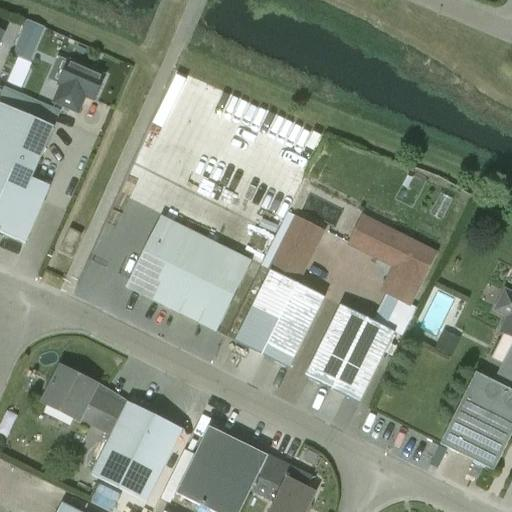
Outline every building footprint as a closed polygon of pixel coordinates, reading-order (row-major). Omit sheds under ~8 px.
[(25,25),(12,56),(29,63),(42,32),(25,25)] [(57,85),(60,87),(52,103),(76,113),(84,97),(92,101),(103,77),(68,61),(57,85)] [(0,233),(24,244),(48,188),(31,180),(54,129),(29,119),(36,102),(4,88),(4,90),(0,87),(0,233)] [(232,213),(267,228),(292,171),(257,156),(232,213)] [(250,262),(160,217),(124,289),(215,333),(250,262)] [(287,370),(323,299),(298,286),(324,232),(294,217),(268,271),(233,343),(287,370)] [(361,219),(348,245),(394,267),(382,293),(407,305),(432,255),(361,219)] [(80,235),(68,229),(58,251),(70,257),(80,235)] [(500,332),(511,338),(511,295),(504,292),(494,311),(507,317),(500,332)] [(393,333),(339,307),(303,378),(358,405),(393,333)] [(474,374),(438,445),(446,449),(492,472),(511,432),(511,343),(492,383),(474,374)] [(126,404),(58,367),(41,403),(110,437),(90,476),(145,503),(181,431),(126,404)] [(303,511),(313,493),(305,489),(311,477),(257,451),(256,452),(208,429),(176,494),(212,511),(239,511),(256,477),(281,489),(269,511),(303,511)]
